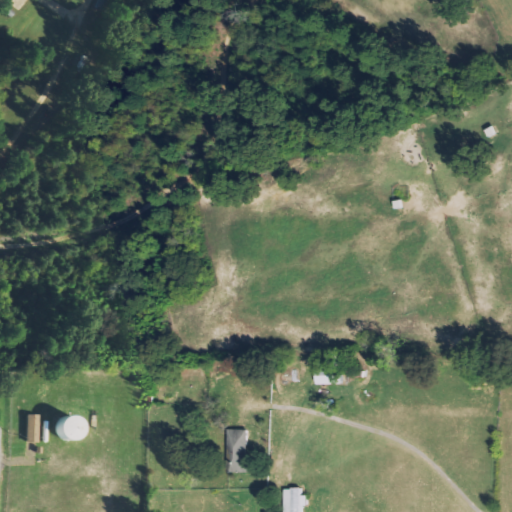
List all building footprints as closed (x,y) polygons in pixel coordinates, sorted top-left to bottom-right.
[(341,384),(341,367),(317,367),(318,385),(341,384)] [(37,415),(25,415),(25,442),(37,442),(37,415)] [(77,417),(55,416),(55,440),(76,440),(77,417)] [(249,430),(229,429),(228,471),(253,472),(253,458),(248,458),(249,430)] [(302,511),(303,506),(308,506),(308,496),(303,496),(303,489),(286,489),(285,511),(302,511)]
